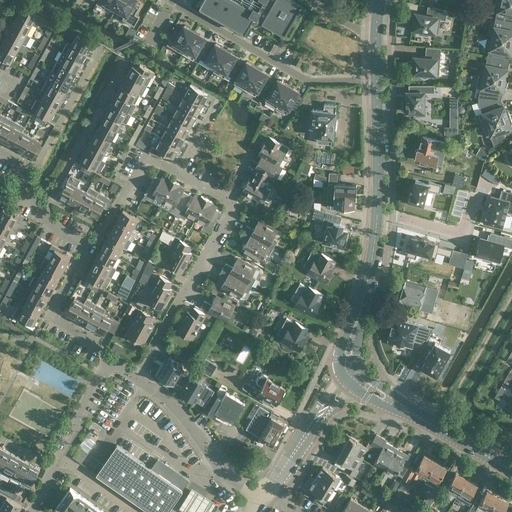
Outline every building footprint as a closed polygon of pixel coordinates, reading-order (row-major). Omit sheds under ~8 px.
[(116,9),(120,0),(97,0),(96,4),(104,8),(107,4),(116,9)] [(120,0),(116,9),(124,14),(122,19),(134,26),(139,16),(135,14),(141,5),(135,1),(135,0),(120,0)] [(202,0),(200,4),(200,5),(200,7),(244,32),(249,24),(256,27),(263,25),(264,24),(284,35),(301,6),(290,0),(202,0)] [(511,1),(503,0),(495,0),(493,10),(497,11),(496,17),(511,20),(511,1)] [(17,16),(32,24),(37,15),(22,6),(17,16)] [(410,25),(410,28),(419,30),(418,34),(428,36),(429,32),(438,33),(440,19),(445,20),(447,10),(427,6),(426,15),(412,12),(412,16),(410,16),(408,17),(407,18),(406,21),(407,23),(408,24),(410,25)] [(32,24),(17,16),(11,26),(31,36),(36,27),(32,24)] [(487,37),(511,41),(511,22),(495,19),(494,25),(490,24),(487,37)] [(50,34),(54,27),(50,25),(46,32),(50,34)] [(182,54),(195,31),(184,25),(179,33),(174,31),(166,45),(182,54)] [(28,41),(31,36),(11,26),(9,31),(7,30),(5,33),(7,34),(6,35),(21,43),(24,38),(28,41)] [(201,46),(205,38),(195,31),(182,54),(193,60),(195,56),(200,58),(205,49),(201,46)] [(21,43),(6,35),(1,45),(16,53),(21,43)] [(77,35),(72,44),(72,45),(87,53),(92,43),(77,35)] [(511,41),(487,37),(485,49),(489,49),(488,55),(508,60),(509,54),(511,54),(511,50),(511,41)] [(62,51),(67,54),(66,54),(82,62),(87,53),(72,45),(72,44),(67,42),(62,51)] [(215,43),(210,51),(205,49),(200,58),(205,61),(215,67),(216,68),(226,50),(215,43)] [(16,53),(1,45),(0,46),(0,56),(11,63),(16,53)] [(423,78),(426,78),(427,77),(429,76),(429,74),(439,74),(441,48),(426,47),(425,57),(411,57),(411,60),(408,60),(407,63),(406,66),(408,69),(411,69),(410,73),(420,73),(420,75),(421,77),(423,78)] [(232,64),(237,56),(226,50),(216,68),(215,67),(213,71),(224,78),(227,74),(232,76),(237,67),(232,64)] [(30,60),(35,63),(39,55),(34,53),(30,60)] [(82,62),(66,54),(61,63),(76,72),(82,62)] [(479,75),(508,81),(510,73),(507,73),(508,68),(506,68),(508,62),(487,58),(486,64),(482,63),(479,75)] [(57,61),(52,70),(56,73),(71,81),(76,72),(61,63),(57,61)] [(246,61),(241,70),(237,67),(232,76),(236,79),(233,83),(245,90),(257,68),(246,61)] [(140,64),(138,68),(132,65),(127,75),(142,84),(147,86),(154,72),(140,64)] [(263,82),(268,74),(257,68),(245,90),(255,96),(258,91),(263,94),(268,85),(263,82)] [(52,70),(47,80),(51,82),(66,91),(71,81),(56,73),(52,70)] [(122,84),(122,85),(137,93),(142,84),(127,75),(125,78),(123,78),(121,83),(122,84)] [(508,81),(479,75),(477,87),(481,88),(478,99),(500,98),(501,92),(503,92),(504,88),(506,89),(508,81)] [(277,79),(273,88),(268,85),(263,94),(267,97),(265,101),(276,108),(288,85),(277,79)] [(41,89),(46,92),(61,100),(66,91),(51,82),(47,80),(41,89)] [(135,103),(140,94),(137,93),(122,85),(120,85),(117,90),(118,91),(117,94),(132,102),(135,103)] [(160,86),(159,86),(156,85),(153,89),(157,91),(160,93),(163,88),(160,86)] [(184,96),(201,105),(207,94),(190,85),(184,96)] [(297,95),(299,92),(288,85),(276,108),(286,114),(288,110),(293,113),(302,98),(297,95)] [(424,108),(424,104),(424,99),(424,92),(434,92),(434,85),(409,85),(409,92),(407,92),(407,99),(406,99),(406,104),(407,104),(407,112),(414,112),(414,115),(426,115),(426,108),(424,108)] [(61,100),(46,92),(41,101),(56,110),(61,100)] [(132,102),(117,94),(115,97),(113,97),(110,102),(112,103),(112,104),(127,112),(132,102)] [(201,105),(184,96),(178,106),(196,116),(201,105)] [(51,120),(51,119),(56,110),(41,101),(36,98),(31,109),(35,111),(51,120)] [(483,126),(510,116),(508,108),(505,109),(504,105),(502,106),(500,100),(478,102),(482,113),(479,114),(483,126)] [(126,123),(131,114),(127,112),(112,104),(111,104),(109,103),(106,109),(108,110),(106,113),(122,121),(126,123)] [(153,106),(149,105),(147,104),(145,104),(143,108),(146,110),(150,112),(153,106)] [(310,125),(314,126),(318,126),(317,135),(317,142),(331,144),(332,137),(336,112),(335,112),(336,105),(324,104),(323,111),(312,109),(310,125)] [(196,116),(178,106),(173,117),(190,126),(196,116)] [(123,128),(119,126),(122,121),(106,113),(105,116),(103,116),(100,121),(101,122),(101,123),(117,131),(121,133),(123,128)] [(0,138),(4,141),(15,122),(6,116),(0,126),(0,138)] [(511,120),(510,116),(483,126),(487,137),(491,136),(495,147),(511,134),(511,133),(510,129),(511,128),(511,127),(511,124),(511,123),(511,120)] [(190,126),(173,117),(167,127),(184,137),(190,126)] [(24,128),(25,127),(15,122),(4,141),(14,146),(24,128)] [(117,131),(101,123),(96,132),(111,140),(117,131)] [(184,137),(167,127),(161,138),(179,147),(184,137)] [(28,130),(24,128),(14,146),(23,151),(32,136),(27,134),(28,130)] [(113,148),(109,145),(111,140),(96,132),(94,135),(92,135),(90,140),(91,141),(106,150),(110,152),(113,148)] [(32,136),(23,151),(33,157),(36,152),(39,153),(43,146),(40,144),(42,142),(32,136)] [(262,156),(283,167),(280,165),(289,148),(270,137),(267,143),(265,141),(258,154),(262,156)] [(451,151),(453,145),(423,137),(420,150),(418,149),(416,159),(443,166),(447,150),(451,151)] [(179,147),(161,138),(155,148),(152,146),(149,152),(162,159),(165,154),(173,158),(179,147)] [(106,150),(91,141),(86,151),(101,159),(106,150)] [(464,155),(468,149),(459,144),(456,150),(464,155)] [(477,153),(486,158),(489,151),(480,146),(477,153)] [(86,151),(80,161),(100,171),(105,162),(101,159),(86,151)] [(335,162),(336,154),(336,153),(315,151),(314,160),(335,162)] [(262,156),(255,168),(257,169),(254,174),(269,182),(272,175),(277,178),(283,167),(262,156)] [(344,164),(343,173),(353,175),(354,166),(344,164)] [(337,183),(338,172),(329,171),(328,177),(315,173),(313,178),(328,183),(327,197),(335,197),(334,205),(354,207),(354,198),(355,198),(356,184),(337,183)] [(269,182),(254,174),(251,179),(250,178),(243,191),(259,200),(259,198),(264,201),(271,190),(266,187),(269,182)] [(455,174),(454,178),(452,184),(462,187),(465,177),(455,174)] [(163,201),(174,181),(169,178),(167,180),(162,177),(161,179),(155,176),(144,197),(152,201),(155,196),(163,201)] [(412,192),(410,192),(408,201),(410,202),(409,204),(417,205),(417,203),(423,205),(427,190),(439,193),(441,185),(429,182),(428,183),(415,180),(412,192)] [(59,196),(69,201),(77,186),(67,181),(59,196)] [(174,216),(176,217),(188,194),(183,191),(184,189),(178,186),(179,184),(174,181),(163,201),(171,205),(169,211),(175,214),(174,216)] [(86,191),(77,186),(69,201),(78,206),(86,191)] [(78,206),(88,211),(98,192),(99,191),(89,186),(86,191),(78,206)] [(500,197),(491,195),(483,222),(502,227),(509,201),(511,201),(511,192),(502,190),(500,197)] [(97,217),(103,207),(106,209),(112,199),(98,192),(88,211),(97,217)] [(177,217),(178,216),(184,219),(187,214),(196,219),(207,199),(201,196),(200,198),(194,195),(193,197),(188,194),(176,217),(177,217)] [(286,197),(284,203),(299,209),(301,203),(286,197)] [(212,202),(207,199),(196,219),(204,223),(201,229),(209,233),(221,212),(215,209),(216,207),(211,204),(212,202)] [(3,208),(0,214),(0,219),(17,229),(24,216),(9,208),(7,211),(3,208)] [(323,241),(337,244),(343,246),(344,243),(346,242),(347,238),(346,236),(347,230),(342,228),(343,225),(339,223),(341,216),(326,212),(314,208),(312,218),(323,221),(321,231),(325,232),(323,241)] [(117,220),(132,228),(138,218),(123,210),(117,220)] [(0,231),(8,236),(10,231),(15,234),(17,229),(0,219),(0,231)] [(112,229),(127,237),(132,228),(117,220),(112,229)] [(243,231),(273,248),(277,240),(273,238),(277,231),(259,221),(254,229),(247,225),(243,231)] [(107,239),(122,247),(127,237),(112,229),(107,239)] [(273,248),(243,231),(240,237),(247,241),(242,250),(261,260),(265,253),(269,255),(273,248)] [(499,261),(503,245),(511,247),(511,243),(511,238),(491,232),(489,240),(481,238),(476,255),(483,257),(482,259),(491,262),(492,259),(499,261)] [(34,251),(41,238),(37,236),(33,244),(32,244),(30,248),(34,251)] [(406,249),(408,249),(406,255),(415,258),(417,252),(436,257),(437,252),(451,256),(453,249),(439,245),(439,243),(429,241),(429,240),(421,237),(421,238),(412,236),(410,242),(408,241),(406,249)] [(102,248),(117,256),(122,247),(107,239),(102,248)] [(181,273),(191,254),(188,252),(191,246),(180,240),(166,265),(181,273)] [(61,249),(52,244),(49,249),(53,252),(49,259),(64,267),(70,257),(60,252),(61,249)] [(117,256),(102,248),(97,258),(112,266),(117,256)] [(331,267),(335,261),(321,253),(320,254),(312,250),(303,266),(309,269),(307,272),(325,282),(326,280),(329,280),(330,277),(329,274),(333,268),(331,267)] [(13,264),(17,266),(21,259),(17,256),(13,264)] [(59,277),(64,267),(49,259),(45,257),(40,266),(44,268),(59,277)] [(111,278),(116,268),(112,266),(97,258),(92,267),(107,275),(111,278)] [(222,269),(252,285),(256,278),(252,276),(256,269),(237,258),(232,267),(225,263),(222,269)] [(136,267),(140,269),(144,261),(139,259),(136,267)] [(472,267),(474,261),(467,259),(465,265),(472,267)] [(146,266),(153,270),(156,264),(149,260),(146,266)] [(153,270),(146,266),(143,272),(150,275),(153,270)] [(105,287),(111,278),(107,275),(92,267),(86,277),(105,287)] [(44,268),(39,278),(54,286),(59,277),(44,268)] [(252,285),(222,269),(219,275),(226,279),(221,287),(239,297),(243,290),(248,293),(252,285)] [(150,275),(143,272),(139,281),(146,284),(150,275)] [(34,275),(29,285),(34,287),(49,296),(54,286),(39,278),(34,275)] [(122,284),(131,288),(135,279),(127,275),(122,284)] [(161,309),(172,290),(168,288),(171,282),(160,276),(146,301),(161,309)] [(399,299),(433,309),(435,300),(422,297),(424,293),(431,295),(433,288),(425,286),(425,285),(404,279),(399,299)] [(319,300),(323,294),(309,286),(308,287),(300,283),(291,299),(297,302),(295,305),(313,315),(314,314),(316,313),(318,310),(317,308),(321,301),(319,300)] [(131,288),(122,284),(117,294),(126,298),(131,288)] [(14,289),(9,286),(5,294),(10,296),(14,289)] [(44,305),(49,296),(34,287),(29,297),(44,305)] [(233,320),(237,312),(232,310),(234,306),(216,296),(211,304),(204,301),(201,307),(226,321),(228,317),(233,320)] [(29,297),(23,306),(39,315),(44,305),(29,297)] [(66,313),(76,318),(84,303),(74,297),(66,313)] [(76,318),(85,323),(96,304),(86,298),(84,303),(76,318)] [(126,310),(131,313),(135,306),(129,303),(126,310)] [(39,315),(23,306),(19,304),(12,316),(18,320),(20,317),(33,324),(39,315)] [(85,323),(95,328),(103,313),(105,309),(96,304),(85,323)] [(191,339),(205,314),(194,307),(191,313),(187,311),(177,330),(191,339)] [(142,343),(153,324),(149,322),(152,316),(141,310),(127,335),(142,343)] [(107,329),(113,318),(103,313),(95,328),(104,334),(107,329)] [(411,340),(416,319),(394,313),(389,334),(411,340)] [(120,322),(113,318),(107,329),(114,333),(120,322)] [(306,335),(309,329),(295,321),(294,322),(286,318),(277,334),(283,337),(281,340),(300,350),(300,349),(303,348),(304,345),(304,343),(307,336),(306,335)] [(446,360),(445,359),(450,351),(440,345),(443,340),(432,334),(426,345),(432,348),(430,351),(429,351),(425,358),(426,358),(421,367),(437,375),(441,367),(442,367),(446,360)] [(119,354),(122,348),(114,343),(110,348),(119,354)] [(170,356),(176,359),(179,355),(173,351),(170,356)] [(211,376),(217,363),(205,357),(199,368),(211,376)] [(168,359),(158,376),(172,385),(175,379),(185,385),(191,376),(193,374),(182,368),(168,359)] [(285,388),(267,378),(268,375),(264,373),(261,373),(259,375),(257,377),(256,380),(257,384),(262,386),(260,390),(245,381),(243,386),(244,388),(273,404),(274,401),(276,403),(285,388)] [(191,376),(185,385),(180,393),(195,402),(198,396),(208,401),(214,390),(204,385),(205,384),(191,376)] [(222,398),(217,396),(207,412),(212,415),(215,411),(233,422),(244,402),(226,392),(222,398)] [(270,412),(260,407),(248,428),(260,435),(259,437),(272,444),(274,444),(277,439),(276,437),(281,429),(283,431),(287,425),(277,419),(279,415),(274,412),(271,411),(270,412)] [(343,450),(362,460),(369,449),(371,450),(373,447),(376,449),(382,438),(377,435),(373,441),(370,439),(366,447),(350,438),(343,450)] [(382,438),(376,449),(381,452),(375,462),(386,468),(397,450),(386,444),(387,441),(382,438)] [(85,458),(91,448),(86,445),(83,449),(80,446),(76,452),(85,458)] [(166,511),(189,479),(159,458),(151,469),(117,445),(97,473),(124,492),(152,511),(166,511)] [(0,450),(0,466),(3,468),(11,453),(2,448),(0,450)] [(362,460),(343,450),(337,460),(347,466),(344,471),(355,477),(358,472),(356,471),(362,460)] [(401,477),(407,467),(408,467),(410,464),(414,457),(409,454),(408,456),(397,450),(386,468),(401,477)] [(81,463),(84,458),(76,452),(72,457),(81,463)] [(10,477),(21,458),(11,453),(3,468),(0,472),(10,477)] [(425,479),(435,461),(425,454),(417,468),(410,464),(408,467),(402,478),(403,479),(400,485),(404,487),(408,481),(409,482),(412,477),(417,479),(419,476),(425,479)] [(19,482),(22,478),(30,463),(21,458),(10,477),(19,482)] [(435,461),(425,479),(435,485),(429,495),(435,498),(441,487),(437,485),(447,467),(435,461)] [(40,468),(30,463),(22,478),(32,484),(40,468)] [(316,477),(333,488),(340,477),(323,467),(316,477)] [(456,496),(466,478),(456,472),(452,479),(449,478),(445,490),(456,496)] [(353,487),(356,481),(346,476),(343,481),(353,487)] [(333,488),(316,477),(306,494),(322,505),(333,488)] [(478,485),(466,478),(456,496),(453,501),(457,504),(459,499),(470,504),(473,498),(471,496),(478,485)] [(5,487),(2,491),(12,496),(14,492),(5,487)] [(211,511),(217,503),(192,487),(179,507),(187,511),(211,511)] [(475,500),(467,511),(474,511),(477,509),(482,511),(488,511),(490,509),(498,496),(487,490),(480,503),(475,500)] [(72,511),(73,511),(84,497),(76,491),(64,506),(72,511)] [(14,492),(12,496),(20,501),(23,497),(14,492)] [(503,511),(509,502),(498,496),(490,509),(495,511),(503,511)] [(18,511),(22,505),(6,497),(1,507),(10,511),(18,511)] [(86,511),(93,503),(84,497),(73,511),(86,511)] [(356,511),(361,505),(351,499),(343,511),(356,511)] [(100,511),(102,509),(93,503),(86,511),(100,511)]
